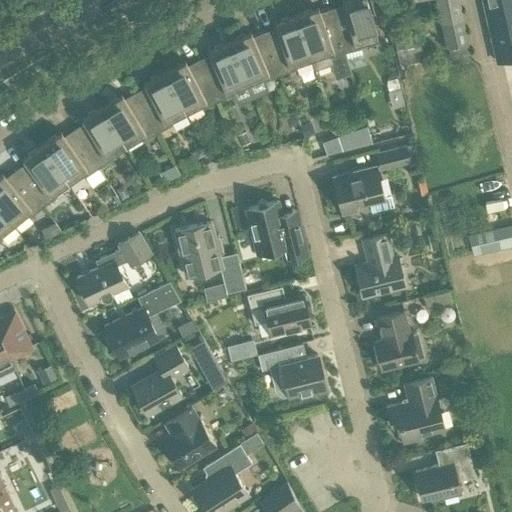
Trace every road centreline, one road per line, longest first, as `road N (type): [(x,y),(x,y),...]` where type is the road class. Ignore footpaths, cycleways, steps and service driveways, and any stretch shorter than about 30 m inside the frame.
road 1 (residential): [(41,264),(197,183),(279,162),(296,169),(382,499),(376,511)]
road 2 (residential): [(0,144),(68,92),(249,0)]
road 3 (residential): [(176,511),(41,264)]
